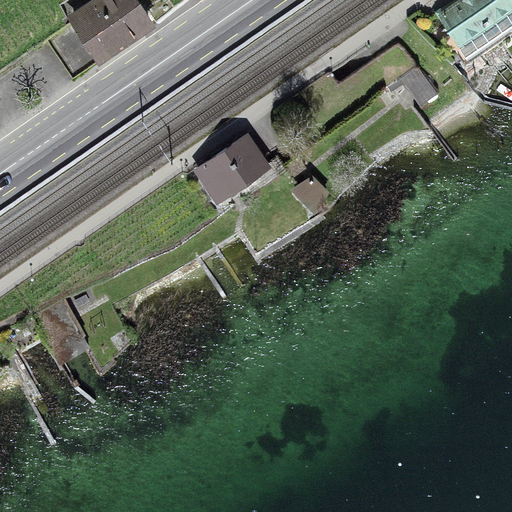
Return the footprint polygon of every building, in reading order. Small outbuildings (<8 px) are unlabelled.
[(100,0),(74,18),(99,55),(149,22),(134,0),(100,0)] [(511,0),(453,0),(437,11),(460,43),(511,7),(511,0)] [(57,52),(84,33),(80,28),(77,30),(72,22),(48,39),(57,52)] [(84,33),(57,52),(73,75),(99,57),(84,33)] [(439,89),(418,65),(402,77),(421,103),(439,89)] [(198,167),(220,199),(268,166),(245,134),(198,167)] [(311,176),(295,187),(318,204),(327,191),(311,176)] [(36,317),(60,355),(86,338),(64,304),(36,317)]
